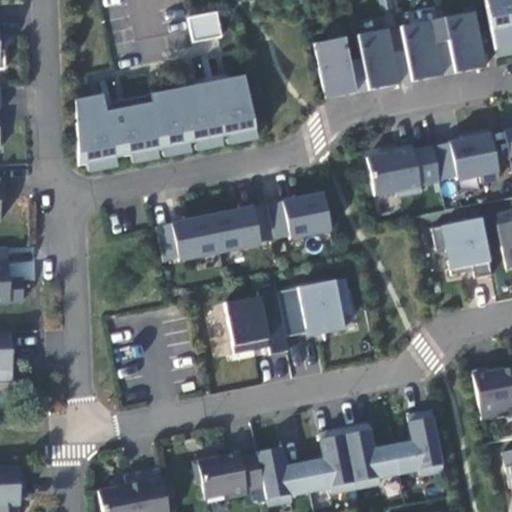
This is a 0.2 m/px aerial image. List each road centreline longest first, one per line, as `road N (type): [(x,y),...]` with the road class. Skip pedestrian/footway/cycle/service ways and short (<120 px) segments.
road 1 (residential): [(58,200),(302,152),(353,117),(511,85)]
road 2 (residential): [(78,436),(396,375),(461,326),(511,316)]
road 3 (residential): [(58,200),(78,436)]
road 4 (residential): [(47,0),(58,200)]
